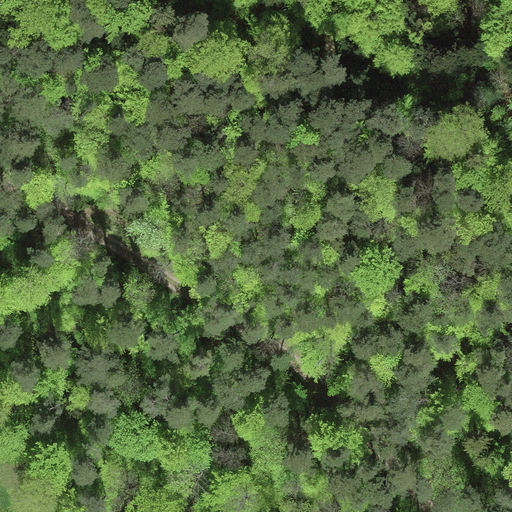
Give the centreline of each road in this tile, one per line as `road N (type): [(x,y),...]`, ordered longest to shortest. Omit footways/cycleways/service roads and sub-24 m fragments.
road 1 (track): [(0,188),(127,252),(301,364),(434,511)]
road 2 (track): [(511,394),(367,307),(94,213),(55,212)]
